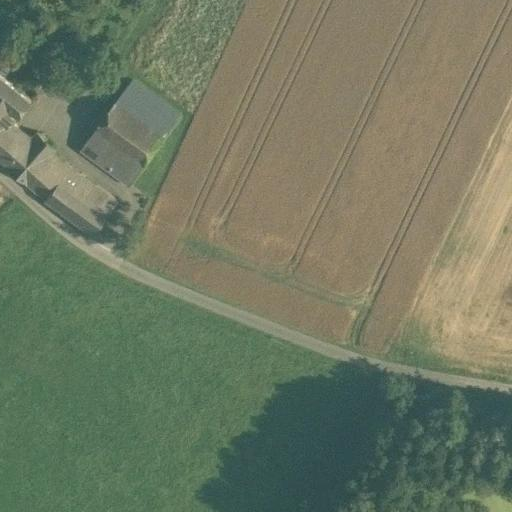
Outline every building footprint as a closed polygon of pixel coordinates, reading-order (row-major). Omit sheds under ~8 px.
[(0,70),(0,137),(15,120),(33,98),(0,70)] [(166,134),(118,98),(83,145),(131,181),(166,134)] [(15,120),(0,137),(0,155),(9,164),(34,136),(15,120)] [(59,146),(40,129),(34,136),(9,164),(29,181),(56,149),(59,146)] [(56,149),(29,181),(47,195),(64,173),(111,210),(119,199),(74,164),(56,149)] [(111,210),(64,173),(47,195),(95,231),(111,210)]
